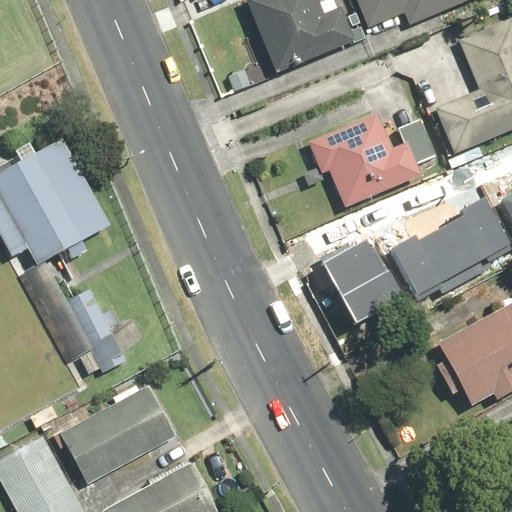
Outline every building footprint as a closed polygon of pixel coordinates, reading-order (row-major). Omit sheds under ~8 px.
[(249,0),(246,1),(275,75),(356,43),(341,6),(320,14),(314,0),(249,0)] [(354,0),(366,27),(405,10),(411,23),(463,0),(354,0)] [(480,91),(434,111),(453,156),(511,131),(511,20),(511,19),(459,42),(480,91)] [(376,114),(304,144),(318,176),(327,172),(343,211),(418,179),(404,145),(391,150),(376,114)] [(121,358),(110,338),(125,330),(114,309),(102,315),(89,290),(67,302),(44,262),(100,230),(54,142),(0,171),(0,220),(30,274),(22,279),(68,363),(76,358),(86,377),(121,358)] [(511,194),(503,199),(511,214),(511,194)] [(392,249),(419,300),(511,250),(511,241),(488,198),(463,211),(466,217),(422,240),(418,234),(392,249)] [(323,262),(356,323),(402,299),(370,237),(323,262)] [(511,304),(434,347),(468,408),(490,396),(495,404),(511,394),(511,304)] [(148,390),(57,435),(81,484),(173,439),(148,390)] [(81,511),(42,438),(0,460),(0,479),(17,511),(81,511)] [(212,511),(188,465),(108,506),(111,511),(212,511)]
